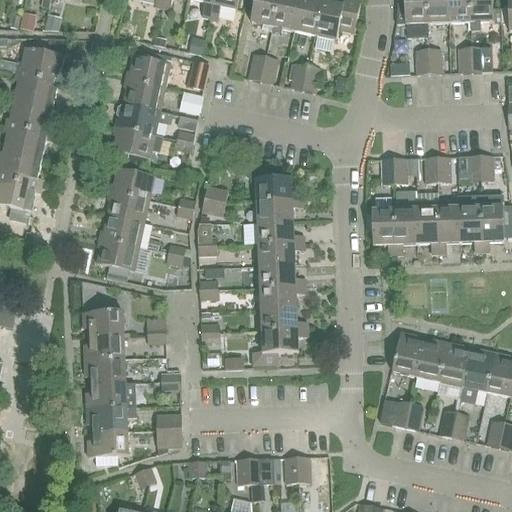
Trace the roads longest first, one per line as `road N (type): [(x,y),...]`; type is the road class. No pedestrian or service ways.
road 1 (residential): [(350,417),(346,144),(360,120),(378,0)]
road 2 (residential): [(350,417),(187,421),(183,308)]
road 3 (residential): [(350,417),(356,453),(368,466),(509,497)]
